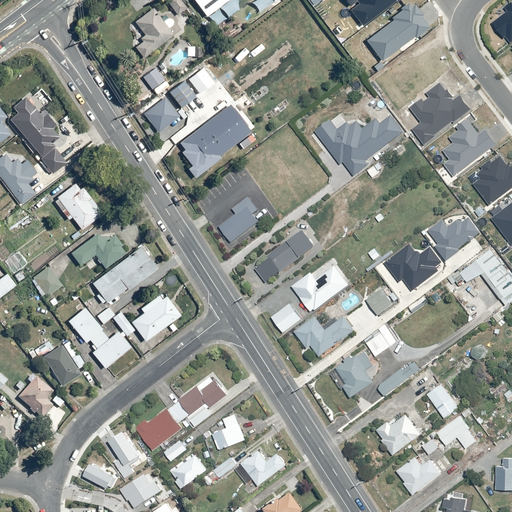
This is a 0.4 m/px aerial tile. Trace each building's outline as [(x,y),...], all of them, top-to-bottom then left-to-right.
[(181,0),(168,0),(166,1),(177,15),(187,8),(181,0)] [(193,0),(206,17),(228,0),(193,0)] [(343,0),(364,26),(397,0),(343,0)] [(494,22),(506,38),(508,36),(511,40),(511,2),(507,7),(510,10),(494,22)] [(395,21),(369,40),(384,59),(414,35),(416,38),(430,27),(422,16),(424,15),(416,5),(413,7),(410,3),(402,9),(403,11),(393,19),(395,21)] [(173,35),(152,9),(134,22),(143,35),(142,43),(135,48),(143,58),(173,35)] [(299,57),(287,41),(229,85),(241,101),(299,57)] [(216,81),(204,65),(169,91),(180,107),(216,81)] [(169,87),(155,67),(142,76),(156,96),(169,87)] [(422,121),(413,129),(425,145),(437,136),(436,135),(454,122),(455,122),(472,109),(461,95),(456,99),(448,89),(447,90),(441,82),(427,93),(430,97),(424,101),(423,99),(411,107),(422,121)] [(44,117),(27,96),(14,107),(19,113),(12,118),(43,157),(55,148),(56,147),(54,143),(61,138),(54,129),(58,125),(48,113),(44,117)] [(179,116),(164,97),(143,113),(158,133),(179,116)] [(252,105),(247,98),(232,109),(237,116),(252,105)] [(0,142),(11,134),(2,122),(9,117),(0,105),(0,142)] [(331,119),(316,131),(341,165),(344,162),(354,176),(370,165),(366,161),(405,132),(391,116),(381,123),(377,118),(363,128),(356,118),(339,130),(331,119)] [(452,159),(447,163),(456,175),(498,144),(487,130),(481,134),(470,119),(459,127),(461,130),(451,137),(455,142),(445,149),(452,159)] [(197,129),(179,144),(184,149),(181,152),(191,166),(188,169),(195,178),(220,158),(219,157),(227,150),(220,141),(222,140),(223,130),(216,122),(201,133),(197,129)] [(256,140),(252,134),(239,143),(243,149),(256,140)] [(41,159),(53,174),(67,163),(55,148),(43,157),(41,159)] [(6,154),(0,158),(0,175),(22,205),(37,194),(29,184),(34,180),(33,178),(38,173),(28,159),(22,163),(18,158),(12,162),(6,154)] [(476,184),(491,204),(511,189),(511,161),(509,163),(503,155),(494,161),(492,160),(484,166),(486,169),(480,174),(484,179),(476,184)] [(385,170),(379,162),(367,170),(372,178),(385,170)] [(76,184),(58,197),(83,230),(101,216),(89,201),(92,198),(83,187),(80,189),(76,184)] [(259,210),(249,198),(232,209),(237,214),(219,227),(233,243),(260,222),(253,214),(259,210)] [(511,205),(494,219),(511,242),(511,205)] [(445,218),(429,229),(440,243),(437,245),(448,261),(463,250),(461,248),(481,232),(471,218),(465,222),(457,221),(451,226),(445,218)] [(270,259),(256,268),(267,283),(315,246),(303,230),(268,256),(270,259)] [(78,231),(72,236),(75,240),(81,235),(78,231)] [(111,237),(101,236),(99,233),(72,253),(81,266),(96,255),(106,268),(127,253),(121,246),(123,245),(115,234),(111,237)] [(401,283),(406,280),(414,291),(440,272),(444,263),(431,247),(425,252),(418,251),(411,242),(385,263),(401,283)] [(130,290),(159,269),(142,247),(93,283),(108,303),(128,288),(130,290)] [(376,247),(368,252),(374,260),(381,255),(376,247)] [(482,275),(506,305),(511,300),(511,277),(492,250),(461,273),(467,282),(482,275)] [(34,278),(48,296),(63,285),(49,266),(34,278)] [(311,273),(292,286),(312,311),(348,285),(334,266),(316,280),(311,273)] [(28,275),(23,268),(13,275),(18,283),(28,275)] [(0,296),(16,285),(8,274),(0,279),(0,296)] [(394,304),(382,287),(366,298),(378,315),(394,304)] [(145,313),(132,322),(146,341),(182,316),(168,297),(164,300),(160,295),(142,309),(145,313)] [(424,296),(409,306),(414,313),(428,303),(424,296)] [(302,318),(291,303),(272,317),(284,332),(302,318)] [(69,321),(87,343),(90,340),(102,330),(103,329),(85,307),(69,321)] [(109,307),(98,316),(104,324),(115,315),(109,307)] [(113,318),(127,336),(135,330),(121,312),(113,318)] [(311,346),(319,357),(356,330),(345,317),(326,330),(316,317),(295,332),(307,349),(311,346)] [(397,337),(388,324),(381,329),(383,331),(367,343),(376,356),(392,345),(389,342),(397,337)] [(102,330),(90,340),(98,348),(110,338),(102,330)] [(93,352),(106,368),(132,347),(118,331),(110,338),(98,348),(93,352)] [(44,357),(63,386),(82,374),(63,345),(44,357)] [(343,387),(350,398),(375,383),(367,371),(375,366),(366,353),(338,370),(347,384),(343,387)] [(420,369),(412,359),(400,368),(377,386),(385,396),(420,369)] [(0,389),(8,380),(0,373),(0,389)] [(35,412),(43,418),(53,405),(47,400),(55,392),(37,377),(19,398),(33,410),(32,411),(34,413),(35,412)] [(192,415),(208,402),(212,407),(229,394),(217,379),(203,390),(199,385),(180,400),(184,405),(192,415)] [(459,409),(442,385),(428,394),(445,419),(459,409)] [(511,390),(511,389),(503,394),(509,403),(511,401),(511,390)] [(474,404),(468,408),(480,425),(486,420),(474,404)] [(155,450),(184,428),(170,409),(151,423),(140,430),(155,450)] [(388,422),(377,430),(384,439),(382,441),(393,456),(421,435),(406,415),(391,426),(388,422)] [(11,416),(0,416),(0,444),(13,444),(11,416)] [(466,449),(477,441),(459,417),(437,433),(447,446),(457,438),(466,449)] [(137,426),(140,430),(151,423),(148,419),(137,426)] [(247,439),(240,423),(216,433),(222,449),(247,439)] [(115,461),(126,478),(135,472),(130,466),(145,456),(125,426),(108,437),(121,457),(115,461)] [(439,447),(433,438),(423,446),(429,454),(439,447)] [(166,451),(173,461),(189,449),(182,439),(166,451)] [(243,462),(260,485),(288,464),(279,453),(268,461),(260,450),(243,462)] [(187,485),(209,469),(197,454),(176,470),(187,485)] [(238,465),(232,457),(215,469),(221,477),(238,465)] [(404,484),(413,496),(442,474),(431,459),(422,466),(416,457),(397,472),(406,483),(404,484)] [(496,467),(495,490),(511,490),(511,458),(505,458),(504,467),(496,467)] [(85,476),(112,490),(120,475),(93,461),(85,476)] [(131,499),(136,507),(163,491),(156,479),(153,482),(147,474),(123,489),(130,500),(131,499)] [(90,505),(103,511),(124,511),(130,501),(97,483),(89,496),(93,499),(90,505)] [(299,511),(302,511),(289,493),(278,500),(277,498),(261,509),(263,511),(299,511)] [(452,500),(445,499),(443,508),(448,509),(447,511),(463,511),(466,499),(453,497),(452,500)] [(176,511),(176,510),(173,511),(172,511),(167,503),(152,511),(176,511)]
